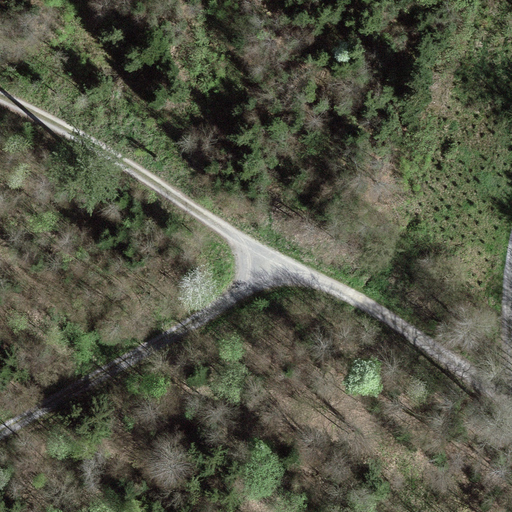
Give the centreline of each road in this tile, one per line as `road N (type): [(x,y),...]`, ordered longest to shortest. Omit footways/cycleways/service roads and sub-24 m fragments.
road 1 (track): [(0,430),(234,296),(271,258),(378,312),(511,407)]
road 2 (track): [(0,97),(114,156),(271,258)]
